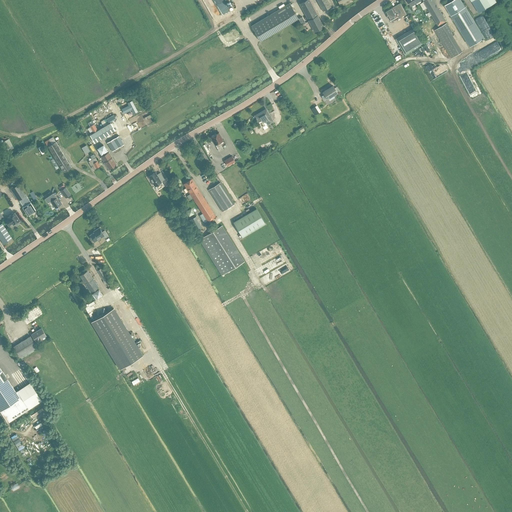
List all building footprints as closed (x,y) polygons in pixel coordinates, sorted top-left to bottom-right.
[(308,0),(306,0),(299,4),(314,32),(323,27),(308,0)] [(327,0),(316,0),(323,11),(331,7),(327,0)] [(438,26),(446,21),(433,0),(424,0),(423,1),(424,2),(420,4),(423,10),(427,7),(438,26)] [(470,47),(484,39),(460,0),(453,0),(445,5),(470,47)] [(470,0),(471,1),(473,0),(480,11),(496,1),(495,0),(470,0)] [(298,19),(289,3),(251,26),(260,41),(298,19)] [(386,12),(391,22),(406,14),(400,4),(386,12)] [(434,31),(451,59),(462,52),(451,33),(452,32),(447,23),(434,31)] [(405,55),(424,43),(415,27),(396,39),(405,55)] [(324,95),(321,96),(324,101),(327,99),(328,98),(330,101),(334,98),(333,95),(337,93),(337,92),(333,87),(333,86),(323,93),(324,95)] [(128,105),(121,109),(124,113),(131,110),(133,114),(137,111),(132,101),(127,103),(128,105)] [(316,106),(311,109),(315,115),(320,112),(316,106)] [(264,110),(254,116),(256,118),(255,118),(256,120),(257,119),(261,127),(273,120),(272,119),(275,117),(274,114),(275,113),(274,111),(269,114),(267,111),(266,112),(264,111),(264,110)] [(92,121),(88,123),(90,127),(94,133),(98,130),(94,125),(92,121)] [(94,133),(90,135),(94,143),(114,130),(110,123),(98,130),(94,133)] [(223,140),(219,133),(211,137),(215,145),(215,144),(219,151),(223,149),(219,142),(223,140)] [(112,151),(124,145),(119,136),(108,143),(112,151)] [(53,137),(45,142),(63,172),(71,167),(53,137)] [(9,139),(5,141),(9,150),(14,148),(9,139)] [(108,151),(104,144),(97,149),(101,155),(108,151)] [(109,169),(116,165),(108,152),(101,157),(109,169)] [(93,169),(100,166),(93,155),(91,157),(91,158),(91,160),(89,162),(93,169)] [(227,166),(235,162),(232,156),(224,161),(227,166)] [(155,172),(148,177),(154,186),(155,186),(157,190),(164,186),(161,182),(161,181),(164,179),(160,173),(157,175),(155,172)] [(204,223),(215,216),(192,179),(184,184),(190,194),(187,196),(189,200),(193,198),(203,213),(199,215),(204,223)] [(220,182),(208,190),(222,211),(234,204),(220,182)] [(24,207),(23,208),(28,216),(35,211),(18,184),(11,189),(18,201),(20,200),(24,207)] [(66,198),(71,195),(66,188),(61,191),(66,198)] [(53,193),(44,199),(47,203),(51,201),(55,208),(61,204),(60,202),(59,202),(53,193)] [(242,237),(265,224),(256,209),(233,222),(242,237)] [(13,225),(19,221),(15,213),(8,217),(9,218),(5,220),(8,225),(12,223),(13,225)] [(201,227),(195,217),(188,221),(194,231),(201,227)] [(1,223),(0,223),(0,238),(4,244),(12,239),(1,223)] [(222,276),(244,261),(222,226),(199,240),(222,276)] [(104,239),(108,237),(104,231),(101,232),(99,228),(95,231),(96,232),(93,234),(92,233),(90,234),(90,235),(89,236),(94,243),(102,237),(104,239)] [(101,269),(97,271),(104,281),(103,281),(105,284),(108,282),(106,279),(107,278),(101,269)] [(91,292),(99,287),(87,271),(80,276),(90,290),(88,291),(89,293),(91,292)] [(97,299),(103,295),(99,290),(93,293),(97,299)] [(120,369),(142,356),(113,309),(92,322),(120,369)] [(42,338),(46,335),(41,328),(32,334),(37,343),(43,339),(42,338)] [(34,351),(33,349),(36,347),(30,336),(13,347),(20,357),(21,359),(34,351)] [(0,368),(0,412),(7,422),(7,423),(15,418),(17,416),(18,416),(42,400),(30,382),(15,392),(0,368)]
